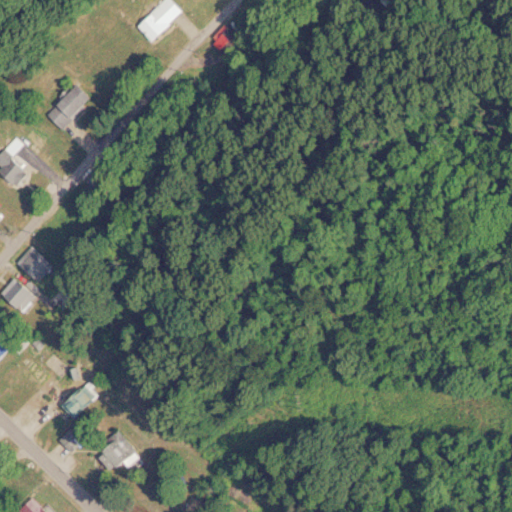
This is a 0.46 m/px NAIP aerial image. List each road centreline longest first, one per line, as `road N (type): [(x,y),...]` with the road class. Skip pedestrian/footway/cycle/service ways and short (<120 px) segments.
road 1 (residential): [(0,263),(241,0)]
road 2 (residential): [(96,511),(0,416)]
